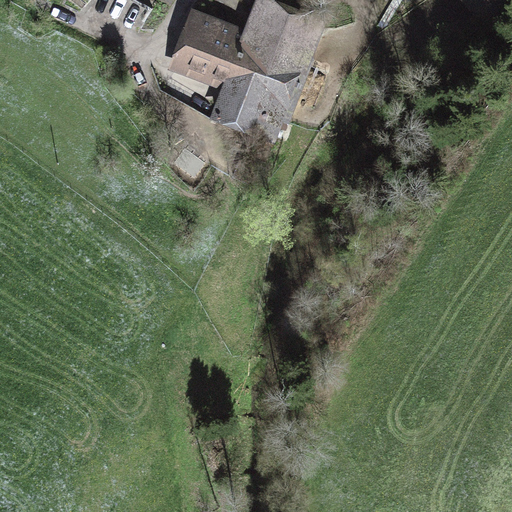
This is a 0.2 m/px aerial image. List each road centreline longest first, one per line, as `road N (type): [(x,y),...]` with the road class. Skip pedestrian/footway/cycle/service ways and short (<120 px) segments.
road 1 (track): [(191,0),(141,62),(146,91),(217,153)]
road 2 (track): [(363,0),(365,21),(327,89),(320,119),(297,124)]
